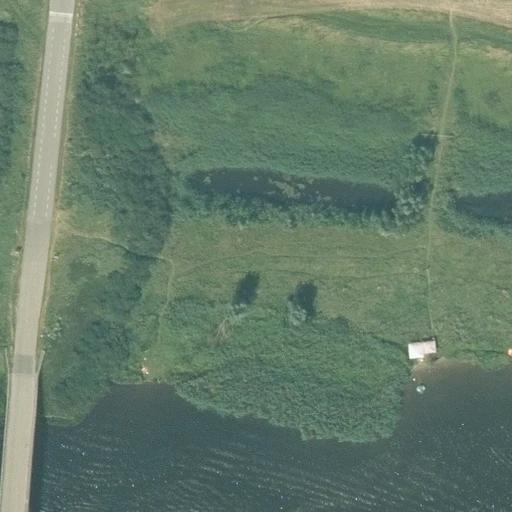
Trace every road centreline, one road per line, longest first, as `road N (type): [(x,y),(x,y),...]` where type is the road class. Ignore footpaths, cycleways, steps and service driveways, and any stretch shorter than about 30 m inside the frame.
road 1 (unclassified): [(10,511),(63,0)]
road 2 (track): [(454,0),(424,242)]
